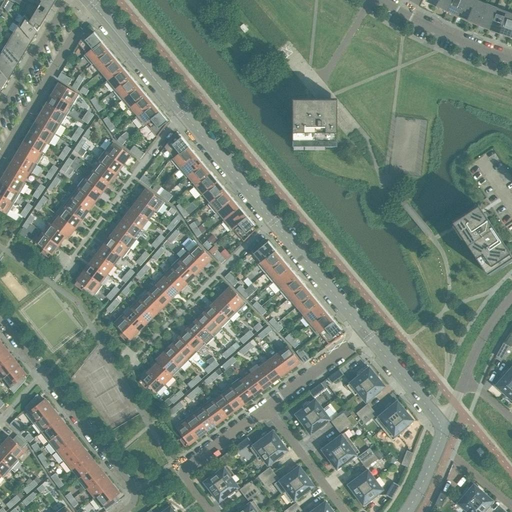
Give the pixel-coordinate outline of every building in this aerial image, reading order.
[(38,31),(56,0),(40,0),(42,1),(30,21),(38,31)] [(446,12),(451,0),(439,0),(437,5),(440,7),(439,9),(446,12)] [(457,15),(463,0),(451,0),(446,12),(452,15),(453,13),(457,15)] [(467,21),(475,0),(463,0),(457,15),(461,17),(460,18),(467,21)] [(478,24),(486,4),(476,0),(475,0),(467,21),(473,24),(474,22),(478,24)] [(488,30),(496,8),(486,4),(478,24),(482,25),(481,27),(488,30)] [(499,32),(507,12),(505,11),(496,8),(488,30),(495,32),(495,30),(499,32)] [(510,37),(511,30),(511,13),(507,12),(499,32),(503,33),(503,35),(510,37)] [(38,31),(30,21),(24,14),(18,24),(32,41),(38,31)] [(32,41),(18,24),(12,34),(26,51),(32,41)] [(243,24),(240,27),(245,33),(248,30),(243,24)] [(101,41),(94,33),(94,32),(92,33),(88,28),(78,44),(87,53),(101,41)] [(26,51),(12,34),(6,44),(20,60),(26,51)] [(94,63),(109,50),(101,41),(87,53),(84,56),(92,65),(94,63)] [(20,60),(6,44),(1,54),(14,70),(20,60)] [(101,71),(116,59),(109,50),(94,63),(101,71)] [(14,70),(1,54),(0,54),(0,70),(8,80),(14,70)] [(113,76),(123,68),(116,59),(101,71),(108,79),(112,76),(113,76)] [(113,91),(131,77),(123,68),(113,76),(112,76),(108,79),(106,82),(113,91)] [(8,80),(0,70),(0,86),(3,90),(8,80)] [(72,79),(69,78),(61,73),(58,78),(69,85),(72,79)] [(79,75),(76,81),(80,84),(84,78),(79,75)] [(121,100),(138,85),(131,77),(113,91),(121,100)] [(77,90),(80,84),(76,81),(72,87),(77,90)] [(79,94),(59,83),(53,93),(73,105),(79,94)] [(128,109),(131,107),(146,94),(138,85),(121,100),(128,109)] [(86,95),(89,90),(82,87),(80,92),(86,95)] [(73,105),(53,93),(47,103),(67,115),(73,105)] [(138,115),(152,103),(146,94),(131,107),(138,115)] [(99,103),(95,97),(90,100),(94,106),(99,103)] [(337,149),(337,124),(337,109),(337,98),(292,98),(292,109),(292,149),(337,149)] [(67,115),(47,103),(42,113),(61,124),(67,115)] [(103,109),(99,103),(94,106),(98,112),(103,109)] [(143,126),(146,124),(160,112),(152,103),(138,115),(135,117),(143,126)] [(157,137),(167,124),(166,123),(168,121),(167,120),(160,112),(146,124),(157,137)] [(61,124),(42,113),(36,122),(55,134),(61,124)] [(111,122),(108,117),(103,120),(107,125),(111,122)] [(55,134),(36,122),(30,132),(46,142),(49,144),(55,134)] [(115,128),(111,122),(107,125),(111,131),(115,128)] [(80,136),(84,130),(79,127),(75,133),(80,136)] [(88,138),(92,132),(88,129),(84,135),(88,138)] [(46,142),(30,132),(24,142),(41,152),(46,142)] [(76,142),(80,136),(75,133),(71,138),(76,142)] [(125,140),(129,137),(125,133),(121,137),(120,136),(117,141),(122,145),(126,141),(125,140)] [(188,146),(181,137),(179,138),(175,133),(164,147),(174,158),(188,146)] [(82,148),(86,142),(81,139),(77,144),(82,148)] [(130,155),(122,149),(112,141),(105,150),(123,164),(129,155),(130,155)] [(44,154),(41,152),(24,142),(18,152),(34,162),(37,164),(44,154)] [(78,153),(82,148),(77,144),(73,150),(78,153)] [(67,155),(71,149),(66,146),(62,152),(67,155)] [(144,154),(134,146),(130,151),(140,159),(144,154)] [(179,169),(196,155),(188,146),(174,158),(171,160),(179,169)] [(123,164),(105,150),(98,160),(101,162),(116,173),(123,164)] [(34,162),(18,152),(12,162),(29,172),(34,162)] [(63,161),(67,155),(62,152),(58,157),(63,161)] [(189,176),(203,164),(196,155),(179,169),(186,178),(189,176)] [(69,167),(73,161),(69,158),(65,163),(69,167)] [(29,172),(12,162),(7,171),(23,181),(29,172)] [(116,173),(101,162),(94,171),(109,182),(116,173)] [(65,172),(69,167),(65,163),(61,169),(65,172)] [(195,184),(210,172),(203,164),(189,176),(195,184)] [(54,174),(58,168),(53,165),(49,171),(54,174)] [(26,183),(23,181),(7,171),(1,181),(20,193),(26,183)] [(50,180),(54,174),(49,171),(45,177),(50,180)] [(109,182),(94,171),(87,180),(102,191),(109,182)] [(201,195),(203,193),(218,181),(210,172),(195,184),(193,186),(201,195)] [(154,182),(143,175),(140,180),(150,188),(154,182)] [(57,186),(60,180),(56,177),(52,182),(57,186)] [(102,191),(87,180),(84,177),(77,187),(95,200),(102,191)] [(20,193),(1,181),(0,182),(0,194),(14,203),(20,193)] [(210,202),(225,190),(218,181),(203,193),(210,202)] [(52,192),(57,186),(52,182),(48,189),(52,192)] [(41,193),(45,187),(40,184),(36,190),(41,193)] [(95,200),(77,187),(70,196),(88,210),(95,200)] [(164,203),(146,189),(139,199),(154,210),(157,212),(164,203)] [(37,199),(41,193),(36,190),(33,196),(37,199)] [(218,211),(232,199),(225,190),(210,202),(208,204),(215,213),(218,211)] [(14,203),(0,194),(0,208),(8,214),(14,203)] [(44,205),(48,199),(43,196),(39,202),(44,205)] [(88,210),(70,196),(63,205),(66,207),(66,208),(81,219),(88,210)] [(154,210),(139,199),(133,207),(148,219),(154,210)] [(225,219),(240,207),(232,199),(218,211),(225,219)] [(40,211),(44,205),(39,202),(35,207),(40,211)] [(28,212),(32,206),(28,203),(24,209),(28,212)] [(185,208),(181,203),(176,206),(180,211),(185,208)] [(511,256),(511,255),(485,215),(482,211),(478,204),(452,221),(455,227),(459,232),(486,273),(511,256)] [(148,219),(133,207),(126,216),(141,228),(148,219)] [(233,228),(247,216),(240,207),(225,219),(222,221),(230,231),(233,228)] [(81,219),(66,208),(60,216),(75,228),(81,219)] [(189,215),(185,208),(180,211),(184,218),(189,215)] [(24,218),(28,212),(24,209),(20,215),(24,218)] [(75,228),(60,216),(57,214),(50,223),(50,224),(68,237),(75,228)] [(31,224),(35,218),(30,215),(26,221),(31,224)] [(141,228),(126,216),(119,226),(137,239),(144,230),(141,228)] [(256,229),(253,227),(255,225),(247,216),(233,228),(244,242),(256,229)] [(175,226),(180,221),(176,217),(171,222),(175,226)] [(27,230),(31,224),(26,221),(22,227),(27,230)] [(171,231),(175,226),(171,222),(166,228),(171,231)] [(198,228),(194,222),(189,225),(193,231),(198,228)] [(68,237),(50,224),(43,233),(58,245),(65,236),(67,238),(68,237)] [(137,239),(119,226),(112,235),(130,248),(137,239)] [(201,234),(198,228),(193,231),(197,237),(201,234)] [(175,239),(180,233),(176,230),(171,235),(175,239)] [(48,258),(58,245),(43,233),(36,242),(44,248),(41,252),(48,258)] [(160,243),(165,238),(160,234),(156,239),(160,243)] [(130,248),(112,235),(105,244),(120,256),(123,258),(130,248)] [(171,244),(175,239),(171,235),(167,240),(171,244)] [(156,239),(151,245),(155,248),(160,243),(156,239)] [(261,262),(275,250),(268,241),(266,242),(263,239),(251,251),(261,262)] [(212,246),(207,241),(203,245),(208,250),(212,246)] [(120,256),(105,244),(98,253),(113,264),(120,256)] [(212,258),(198,244),(190,253),(203,266),(211,258),(212,258)] [(161,256),(165,251),(161,247),(156,252),(161,256)] [(203,266),(190,253),(187,250),(179,258),(195,274),(203,266)] [(226,259),(217,250),(212,255),(221,264),(226,259)] [(265,273),(283,259),(275,250),(261,262),(258,264),(265,273)] [(145,260),(150,255),(145,251),(141,257),(145,260)] [(156,261),(161,256),(156,252),(152,257),(156,261)] [(113,264),(98,253),(91,262),(107,274),(113,264)] [(140,266),(145,260),(141,257),(136,262),(140,266)] [(195,274),(179,258),(171,267),(173,269),(187,282),(195,274)] [(273,282),(290,268),(283,259),(265,273),(273,282)] [(107,274),(91,262),(85,271),(100,283),(107,274)] [(145,273),(150,268),(146,264),(141,269),(145,273)] [(280,291),(297,276),(290,268),(273,282),(280,291)] [(130,278),(135,272),(130,269),(126,274),(130,278)] [(141,278),(145,273),(141,269),(137,275),(141,278)] [(187,282),(173,269),(166,277),(179,290),(187,282)] [(100,283),(85,271),(78,280),(77,280),(74,285),(82,290),(85,286),(96,294),(102,285),(100,283)] [(238,282),(229,273),(224,277),(234,286),(238,282)] [(125,283),(130,278),(126,274),(121,279),(125,283)] [(179,290),(166,277),(163,274),(155,283),(157,286),(170,298),(179,290)] [(290,297),(305,285),(297,276),(280,291),(287,300),(290,297)] [(130,290),(135,285),(131,281),(126,287),(130,290)] [(245,290),(240,285),(236,289),(241,294),(245,290)] [(297,306),(312,294),(305,285),(290,297),(297,306)] [(115,295),(119,290),(115,286),(111,291),(115,295)] [(170,298),(157,286),(150,293),(163,306),(170,298)] [(126,296),(130,290),(126,287),(121,292),(126,296)] [(246,303),(230,287),(230,288),(222,295),(238,312),(246,303)] [(250,295),(245,290),(241,294),(246,299),(250,295)] [(110,300),(115,295),(111,291),(106,297),(110,300)] [(163,306),(150,293),(142,301),(155,314),(163,306)] [(305,315),(319,303),(312,294),(297,306),(305,315)] [(238,312),(222,295),(214,303),(230,320),(238,312)] [(115,308),(120,302),(116,299),(111,304),(115,308)] [(155,314),(142,301),(139,299),(131,307),(133,310),(146,323),(155,314)] [(261,306),(256,301),(252,305),(257,310),(261,306)] [(230,320),(214,303),(205,312),(219,325),(221,328),(230,320)] [(310,326),(312,324),(327,312),(319,303),(305,315),(302,317),(310,326)] [(111,313),(115,308),(111,304),(106,309),(111,313)] [(266,311),(261,306),(257,310),(262,315),(266,311)] [(146,323),(133,310),(125,318),(138,330),(146,323)] [(219,325),(205,312),(197,319),(211,333),(219,325)] [(312,324),(310,326),(317,335),(319,333),(334,320),(327,312),(312,324)] [(138,330),(125,318),(123,315),(114,324),(123,332),(120,336),(126,342),(130,339),(130,338),(138,330)] [(278,323),(273,318),(269,322),(274,327),(278,323)] [(197,319),(189,327),(203,341),(205,344),(206,345),(214,336),(211,333),(197,319)] [(278,332),(285,325),(281,320),(278,323),(274,327),(278,332)] [(343,334),(340,331),(342,330),(334,320),(319,333),(329,344),(343,334)] [(257,332),(262,327),(259,323),(253,327),(257,332)] [(267,334),(272,330),(268,326),(263,330),(267,334)] [(205,344),(203,341),(189,327),(181,336),(194,350),(197,352),(205,344)] [(248,339),(254,335),(250,330),(245,335),(248,339)] [(261,339),(267,334),(263,330),(258,335),(261,339)] [(294,339),(289,334),(285,338),(290,343),(294,339)] [(243,344),(248,339),(245,335),(239,339),(243,344)] [(181,336),(173,343),(186,357),(189,360),(197,352),(194,350),(181,336)] [(299,344),(294,339),(290,343),(295,348),(299,344)] [(248,350),(253,346),(250,342),(245,346),(248,350)] [(186,357),(173,343),(165,352),(181,368),(189,360),(186,357)] [(502,359),(509,346),(503,343),(496,356),(502,359)] [(231,354),(236,349),(233,345),(227,350),(231,354)] [(243,355),(248,350),(245,346),(239,351),(243,355)] [(300,362),(288,346),(279,353),(290,369),(300,362)] [(0,364),(11,356),(3,347),(0,349),(0,364)] [(309,359),(301,348),(296,352),(304,363),(309,359)] [(226,359),(231,354),(227,350),(222,354),(226,359)] [(181,368),(165,352),(156,360),(172,376),(181,368)] [(290,369),(279,353),(270,360),(281,376),(290,369)] [(0,380),(2,379),(18,366),(11,356),(0,364),(0,380)] [(231,365),(236,361),(232,357),(227,361),(231,365)] [(172,376),(156,360),(158,363),(151,370),(164,384),(172,376)] [(213,369),(219,365),(215,360),(210,365),(213,369)] [(281,376),(270,360),(260,367),(272,382),(281,376)] [(225,370),(231,365),(227,361),(222,366),(225,370)] [(208,374),(213,369),(210,365),(204,369),(208,374)] [(25,380),(23,378),(26,375),(25,375),(18,366),(2,379),(14,393),(26,379),(25,379),(25,380)] [(511,385),(511,366),(508,371),(506,370),(493,384),(505,394),(511,385)] [(272,382),(260,367),(251,374),(263,389),(272,382)] [(358,392),(377,376),(369,367),(364,371),(363,369),(356,374),(358,376),(347,385),(355,395),(358,392)] [(332,384),(344,375),(339,369),(327,378),(332,384)] [(164,384),(151,370),(142,378),(139,382),(145,388),(148,385),(155,392),(164,384)] [(213,380),(218,376),(215,372),(210,376),(213,380)] [(263,389),(251,374),(242,380),(254,396),(263,389)] [(196,384),(201,379),(198,375),(192,380),(196,384)] [(208,385),(213,380),(210,376),(204,381),(208,385)] [(380,390),(385,386),(377,376),(358,392),(365,401),(374,395),(375,397),(382,391),(380,390)] [(254,396),(242,380),(240,377),(231,385),(244,403),(254,396)] [(191,388),(196,384),(192,380),(187,384),(191,388)] [(313,397),(325,388),(321,383),(309,392),(313,397)] [(244,403),(231,385),(221,392),(223,395),(235,410),(244,403)] [(196,395),(201,391),(197,387),(192,391),(196,395)] [(179,399),(184,394),(180,390),(175,395),(179,399)] [(190,400),(196,395),(192,391),(187,396),(190,400)] [(52,409),(45,399),(44,399),(41,401),(37,396),(38,394),(37,394),(25,408),(28,412),(26,414),(34,423),(36,421),(52,409)] [(173,404),(179,399),(175,395),(170,399),(173,404)] [(235,410),(223,395),(215,401),(226,416),(235,410)] [(226,416),(215,401),(212,398),(203,405),(217,423),(226,416)] [(303,424),(323,409),(315,399),(311,403),(309,401),(307,402),(303,406),(304,408),(295,414),(303,424)] [(383,429),(405,410),(397,401),(392,404),(391,403),(384,408),(386,410),(375,419),(383,429)] [(178,410),(184,406),(180,402),(175,406),(178,410)] [(360,419),(372,409),(368,404),(356,413),(360,419)] [(217,423),(203,405),(194,412),(207,430),(217,423)] [(173,415),(178,410),(175,406),(169,411),(173,415)] [(44,430),(59,418),(52,409),(36,421),(44,430)] [(320,429),(327,424),(325,422),(330,419),(323,409),(303,424),(304,425),(303,426),(306,430),(307,429),(310,434),(319,427),(320,429)] [(365,424),(377,414),(372,409),(360,419),(365,424)] [(410,425),(408,424),(413,420),(409,415),(410,415),(406,411),(405,410),(383,429),(392,440),(410,425)] [(207,430),(194,412),(185,419),(198,437),(207,430)] [(335,427),(347,418),(343,413),(331,422),(335,427)] [(51,440),(66,427),(59,418),(44,430),(51,440)] [(339,433),(351,424),(347,418),(335,427),(339,433)] [(198,437),(185,419),(175,426),(183,437),(179,439),(185,447),(198,437)] [(25,430),(14,420),(10,424),(21,434),(25,430)] [(56,451),(74,437),(66,427),(51,440),(48,442),(56,451)] [(257,458),(280,441),(273,431),(268,434),(267,432),(260,437),(261,439),(250,448),(257,458)] [(329,459),(352,442),(345,432),(337,438),(336,436),(329,441),(330,443),(322,449),(329,459)] [(34,438),(28,434),(25,438),(30,442),(34,438)] [(23,448),(27,444),(17,435),(13,440),(10,437),(2,445),(17,459),(25,450),(23,448)] [(63,461),(82,446),(74,437),(56,451),(63,461)] [(240,452),(252,443),(248,437),(236,446),(240,452)] [(283,454),(287,450),(284,446),(285,445),(282,441),(281,442),(280,441),(257,458),(260,456),(268,465),(276,459),(277,461),(284,456),(283,454)] [(352,458),(359,452),(352,442),(329,459),(330,460),(329,461),(332,465),(333,464),(336,469),(345,463),(346,465),(350,462),(353,460),(352,458)] [(40,449),(36,443),(31,446),(35,452),(40,449)] [(17,459),(2,445),(0,447),(0,459),(11,469),(19,460),(17,459)] [(74,468),(89,456),(82,446),(63,461),(71,471),(74,468)] [(485,453),(480,447),(476,450),(481,456),(485,453)] [(362,462),(374,453),(369,448),(357,457),(362,462)] [(408,467),(413,453),(407,450),(401,464),(408,467)] [(222,465),(234,456),(229,451),(217,460),(222,465)] [(46,459),(42,453),(38,456),(41,462),(46,459)] [(366,468),(378,459),(374,453),(362,462),(366,468)] [(81,477),(96,465),(89,456),(74,468),(81,477)] [(11,469),(0,459),(0,475),(1,477),(3,478),(11,469)] [(50,465),(46,459),(41,462),(45,468),(50,465)] [(88,487),(104,475),(96,465),(81,477),(78,480),(86,489),(88,487)] [(211,492),(231,477),(234,475),(227,465),(219,471),(218,469),(216,470),(211,474),(212,476),(204,482),(211,492)] [(287,491),(306,476),(299,466),(294,470),(293,468),(286,473),(288,475),(279,481),(287,491)] [(262,482),(274,473),(270,467),(258,476),(262,482)] [(355,494),(375,480),(368,470),(363,473),(362,471),(360,473),(355,476),(357,478),(348,485),(351,489),(351,490),(354,494),(355,493),(355,494)] [(59,479),(55,473),(51,477),(55,482),(59,479)] [(266,487),(278,478),(274,473),(262,482),(266,487)] [(95,496),(111,484),(104,475),(88,487),(95,496)] [(310,491),(309,489),(314,486),(310,481),(311,480),(308,476),(307,477),(306,476),(287,491),(283,493),(291,503),(302,494),(304,496),(307,494),(310,491)] [(234,490),(238,487),(231,477),(211,492),(212,493),(211,493),(214,498),(215,497),(219,502),(227,495),(229,498),(236,493),(234,490)] [(64,485),(59,479),(55,482),(59,488),(64,485)] [(32,489),(37,484),(34,480),(29,485),(32,489)] [(378,493),(382,490),(375,480),(355,494),(364,506),(377,496),(378,496),(379,495),(378,493)] [(244,495),(256,486),(252,481),(240,489),(244,495)] [(392,498),(399,485),(393,482),(386,495),(392,498)] [(40,493),(46,488),(42,484),(37,489),(40,493)] [(119,500),(116,496),(119,494),(119,493),(111,484),(95,496),(93,498),(102,511),(103,511),(120,500),(120,499),(119,500)] [(467,511),(483,492),(482,492),(483,491),(479,488),(478,488),(474,484),(470,489),(468,487),(462,493),(464,495),(457,503),(467,511)] [(27,494),(32,489),(29,485),(23,489),(27,494)] [(248,501),(260,492),(256,486),(244,495),(248,501)] [(441,507),(447,494),(441,491),(435,504),(441,507)] [(32,501),(37,496),(33,492),(28,497),(32,501)] [(485,511),(490,507),(489,505),(492,501),(483,492),(467,511),(482,511),(483,511),(485,511)] [(74,498),(70,493),(65,496),(69,502),(74,498)] [(15,504),(20,499),(17,495),(11,500),(15,504)] [(26,505),(32,501),(28,497),(23,501),(26,505)] [(78,504),(74,498),(69,502),(74,507),(78,504)] [(10,509),(15,504),(11,500),(6,504),(10,509)] [(257,511),(260,510),(253,500),(245,506),(244,504),(237,509),(238,511),(237,511),(257,511)] [(331,511),(332,511),(325,501),(321,505),(319,503),(314,506),(312,508),(314,510),(310,511),(331,511)] [(284,511),(294,511),(300,508),(296,502),(284,511)]
